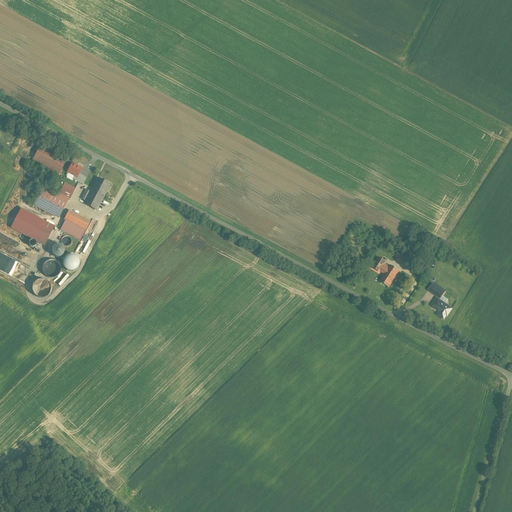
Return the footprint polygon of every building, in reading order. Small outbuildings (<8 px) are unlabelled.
[(90,169),(40,144),(30,164),(57,177),(60,172),(82,183),(90,169)] [(58,194),(42,186),(32,205),(56,217),(65,198),(70,201),(74,193),(63,187),(66,182),(60,179),(56,187),(61,189),(58,194)] [(112,184),(101,179),(87,206),(98,211),(112,184)] [(69,212),(60,231),(78,240),(88,221),(69,212)] [(75,246),(75,244),(75,243),(74,242),(73,240),(72,239),(71,238),(70,238),(68,238),(67,238),(65,238),(63,240),(62,241),(62,242),(62,243),(61,244),(61,246),(62,247),(62,248),(63,249),(64,250),(65,251),(67,251),(68,251),(69,251),(70,251),(71,250),(73,249),(74,247),(75,246)] [(400,249),(396,256),(404,261),(409,255),(400,249)] [(384,274),(389,267),(385,265),(386,262),(378,257),(372,268),(379,273),(380,271),(384,274)] [(384,274),(380,281),(389,287),(399,271),(390,265),(389,267),(384,274)] [(434,283),(428,291),(440,299),(446,291),(434,283)] [(437,298),(432,305),(440,311),(437,315),(444,320),(452,309),(437,298)]
